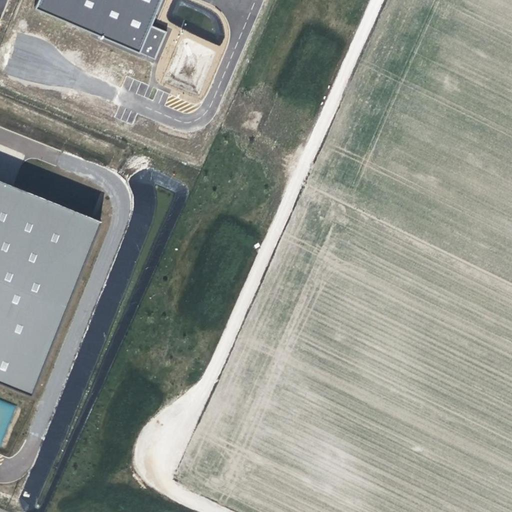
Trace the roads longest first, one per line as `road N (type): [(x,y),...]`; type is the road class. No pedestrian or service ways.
road 1 (track): [(302,168),(218,360),(192,401),(146,446),(143,467),(220,511)]
road 2 (track): [(302,168),(376,0)]
